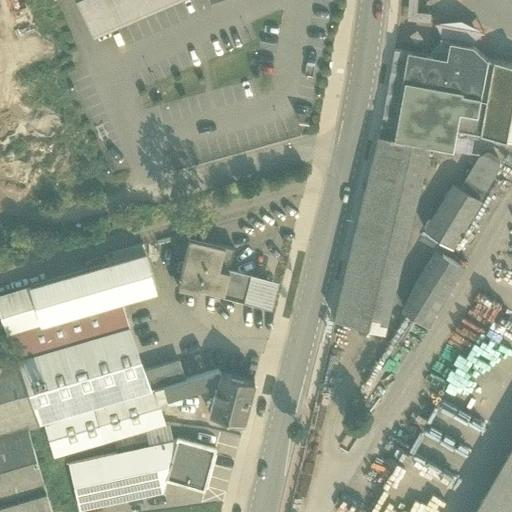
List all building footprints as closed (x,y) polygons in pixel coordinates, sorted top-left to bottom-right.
[(77,0),(93,35),(173,0),(77,0)] [(446,58),(407,51),(398,101),(418,105),(423,83),(462,89),(458,111),(459,111),(477,114),(487,59),(472,46),(449,41),(446,58)] [(394,49),(379,135),(392,138),(398,101),(407,51),(394,49)] [(511,64),(487,59),(477,114),(459,111),(455,130),(511,140),(511,64)] [(418,105),(398,101),(392,138),(379,135),(378,135),(373,155),(407,163),(402,184),(418,187),(428,144),(452,148),(455,130),(459,111),(458,111),(462,89),(423,83),(418,105)] [(487,151),(478,156),(460,187),(479,198),(498,167),(498,157),(487,151)] [(373,155),(334,319),(367,327),(402,184),(407,163),(373,155)] [(460,187),(451,181),(422,229),(450,245),(479,198),(460,187)] [(383,332),(418,187),(402,184),(367,327),(383,332)] [(487,203),(479,198),(450,245),(459,251),(487,203)] [(234,248),(199,239),(187,248),(184,260),(228,271),(229,266),(234,248)] [(106,263),(31,286),(31,288),(0,297),(0,314),(6,332),(119,299),(156,287),(143,244),(104,255),(106,263)] [(442,253),(406,312),(425,324),(462,265),(442,253)] [(228,271),(184,260),(177,285),(200,291),(201,287),(210,289),(210,288),(223,291),(228,271)] [(258,273),(229,266),(228,271),(223,291),(210,288),(210,289),(201,287),(200,291),(250,304),(258,273)] [(119,299),(6,332),(16,360),(17,362),(129,328),(119,299)] [(129,328),(17,362),(39,423),(44,421),(149,390),(143,372),(129,328)] [(16,360),(0,365),(0,511),(52,511),(27,426),(39,423),(17,362),(16,360)] [(177,362),(143,372),(149,390),(163,386),(183,380),(177,362)] [(183,380),(163,386),(166,398),(216,384),(208,412),(243,422),(253,382),(219,373),(218,369),(183,380)] [(149,390),(44,421),(54,455),(113,438),(145,428),(163,422),(156,402),(166,398),(163,386),(149,390)] [(145,428),(113,438),(117,453),(149,446),(145,428)] [(215,448),(177,437),(176,440),(165,479),(166,479),(193,487),(194,485),(205,478),(207,479),(215,448)] [(117,453),(68,464),(79,510),(163,492),(166,479),(165,479),(176,440),(149,446),(117,453)] [(511,446),(473,511),(496,511),(511,484),(511,446)] [(511,511),(511,484),(496,511),(511,511)]
